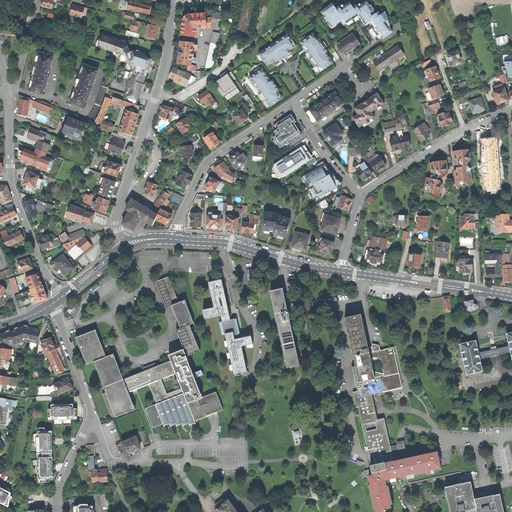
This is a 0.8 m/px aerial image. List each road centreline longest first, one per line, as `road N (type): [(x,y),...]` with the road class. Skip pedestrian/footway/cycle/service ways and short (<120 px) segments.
road 1 (residential): [(122,246),(115,219),(167,62),(172,0)]
road 2 (residential): [(174,238),(205,165),(294,102)]
road 3 (residential): [(360,195),(472,125),(511,110)]
road 4 (residential): [(511,296),(341,273)]
road 5 (residential): [(341,273),(231,243),(174,238)]
road 6 (residential): [(62,296),(11,178)]
road 7 (residential): [(54,303),(93,417)]
